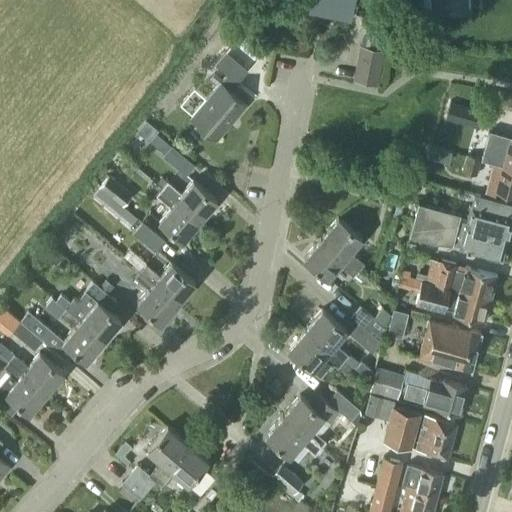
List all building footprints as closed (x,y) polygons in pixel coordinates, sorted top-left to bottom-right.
[(352,0),(309,0),(308,4),(350,12),(352,0)] [(463,11),(463,7),(466,7),(465,0),(432,0),(433,8),(450,7),(450,11),(463,11)] [(376,83),(383,49),(360,44),(353,79),(376,83)] [(230,89),(247,69),(225,50),(214,63),(226,73),(220,81),(220,80),(190,116),(216,138),(246,103),(230,89)] [(462,103),(457,120),(481,126),(485,110),(462,103)] [(185,174),(194,164),(171,144),(171,145),(155,132),(148,140),(163,153),(162,154),(185,174)] [(511,166),(511,140),(509,139),(511,135),(501,132),(500,138),(494,161),(511,166)] [(480,158),(484,141),(471,138),(466,154),(480,158)] [(430,145),(427,156),(439,159),(442,148),(430,145)] [(475,174),(480,158),(466,154),(462,170),(475,174)] [(511,192),(511,166),(494,161),(487,185),(485,190),(495,193),(496,188),(511,192)] [(123,204),(132,193),(108,173),(99,184),(123,204)] [(419,190),(422,179),(405,174),(402,185),(419,190)] [(395,195),(398,182),(374,176),(371,189),(395,195)] [(199,219),(216,199),(192,178),(181,192),(168,180),(162,187),(199,219)] [(99,185),(92,193),(129,224),(136,216),(99,185)] [(182,239),(199,219),(162,187),(157,193),(170,205),(159,219),(182,239)] [(460,213),(418,201),(409,234),(436,241),(450,242),(452,242),(460,244),(459,247),(501,258),(511,217),(511,215),(501,212),(504,201),(480,194),(477,206),(470,204),(466,221),(458,219),(460,213)] [(358,268),(364,262),(350,250),(362,236),(338,216),(321,236),(358,268)] [(156,251),(165,240),(142,221),(133,231),(156,251)] [(353,275),(358,268),(321,236),(303,256),(327,277),(339,263),(353,275)] [(43,252),(56,263),(63,254),(50,243),(43,252)] [(146,261),(136,253),(130,260),(139,268),(146,261)] [(497,274),(456,263),(441,259),(434,282),(490,297),(497,274)] [(177,301),(195,281),(171,261),(159,274),(145,263),(140,269),(177,301)] [(160,321),(177,301),(140,269),(135,276),(148,288),(137,301),(160,321)] [(100,287),(107,279),(98,272),(92,280),(100,287)] [(434,283),(421,279),(400,273),(397,285),(409,289),(410,287),(418,289),(415,302),(443,309),(444,306),(453,308),(452,312),(484,320),(490,297),(434,282),(434,283)] [(100,287),(92,280),(85,289),(77,299),(73,296),(70,300),(63,294),(58,300),(66,307),(104,339),(120,319),(108,308),(116,300),(100,287)] [(66,307),(41,286),(36,292),(74,325),(62,339),(35,315),(27,324),(66,358),(74,349),(86,359),(104,339),(66,307)] [(0,323),(8,331),(22,316),(2,298),(0,300),(0,323)] [(358,321),(381,340),(390,313),(382,306),(373,316),(360,304),(351,315),(358,321)] [(343,360),(348,354),(335,342),(346,329),(322,308),(304,328),(343,360)] [(402,336),(408,312),(393,308),(387,333),(402,336)] [(471,370),(481,332),(429,318),(418,355),(471,370)] [(34,349),(43,339),(20,319),(11,329),(34,349)] [(372,351),(381,340),(358,321),(349,331),(372,351)] [(343,360),(304,328),(287,348),(320,376),(332,362),(337,367),(343,360)] [(28,365),(0,341),(0,352),(8,360),(46,391),(63,371),(39,351),(28,365)] [(361,359),(355,367),(367,377),(373,370),(361,359)] [(29,412),(46,391),(8,360),(3,366),(17,378),(5,391),(29,412)] [(397,397),(404,374),(376,366),(369,389),(397,397)] [(459,412),(466,385),(443,379),(442,381),(430,377),(423,403),(459,412)] [(422,400),(426,387),(407,382),(403,395),(422,400)] [(350,419),(360,408),(336,388),(327,399),(350,419)] [(320,446),(325,439),(312,428),(324,414),(332,421),(341,411),(317,391),(309,401),(300,394),(282,414),(320,446)] [(377,415),(382,396),(370,392),(365,411),(377,415)] [(410,446),(419,412),(392,405),(383,439),(410,446)] [(447,456),(456,422),(425,413),(415,448),(447,456)] [(315,452),(320,446),(282,414),(265,434),(289,454),(301,440),(315,452)] [(155,479),(187,442),(167,425),(147,448),(160,460),(149,473),(137,463),(121,482),(139,498),(155,479)] [(0,475),(9,465),(0,457),(0,443),(2,442),(0,439),(0,475)] [(132,446),(125,440),(114,453),(127,464),(130,460),(124,455),(132,446)] [(202,465),(207,459),(187,442),(155,479),(161,485),(173,471),(187,483),(200,494),(215,476),(202,465)] [(394,489),(402,461),(383,456),(376,484),(394,489)] [(293,491),(302,481),(281,462),(271,473),(293,491)] [(401,482),(407,484),(407,483),(438,491),(443,472),(407,462),(401,482)] [(431,511),(438,491),(407,483),(407,484),(399,511),(431,511)] [(387,511),(394,489),(376,484),(368,511),(387,511)]
